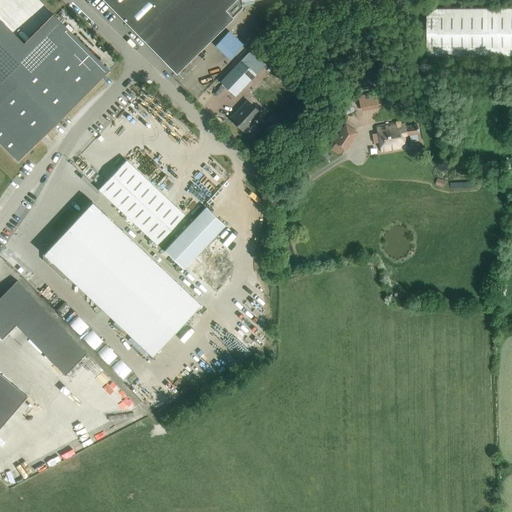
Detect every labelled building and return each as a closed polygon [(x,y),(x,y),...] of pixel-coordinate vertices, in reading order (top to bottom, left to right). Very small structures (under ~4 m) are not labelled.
[(154,26),(141,39),(174,72),(241,7),(240,3),(254,0),(167,0),(147,19),(154,26)] [(428,55),(511,54),(511,8),(427,9),(428,55)] [(25,45),(0,19),(0,142),(18,160),(109,71),(55,16),(25,45)] [(227,31),(213,45),(228,60),(242,45),(227,31)] [(220,82),(235,96),(265,64),(250,50),(220,82)] [(358,95),(361,111),(381,107),(378,92),(358,95)] [(247,102),(231,119),(243,130),(245,129),(250,134),(256,127),(251,122),(259,113),(247,102)] [(405,136),(419,134),(418,125),(406,127),(405,122),(377,126),(381,152),(407,148),(405,136)] [(356,134),(345,126),(335,142),(336,143),(333,147),(341,153),(344,148),(346,149),(356,134)] [(157,244),(184,215),(126,160),(98,189),(157,244)] [(43,245),(44,260),(62,277),(65,274),(152,355),(200,304),(91,202),(58,237),(58,245),(43,245)] [(183,269),(225,225),(205,207),(164,251),(183,269)] [(16,280),(0,296),(0,336),(1,338),(16,324),(64,374),(86,353),(16,280)] [(203,325),(213,336),(228,321),(218,311),(203,325)] [(0,425),(26,395),(0,373),(0,425)] [(43,459),(32,464),(36,473),(46,468),(43,459)]
